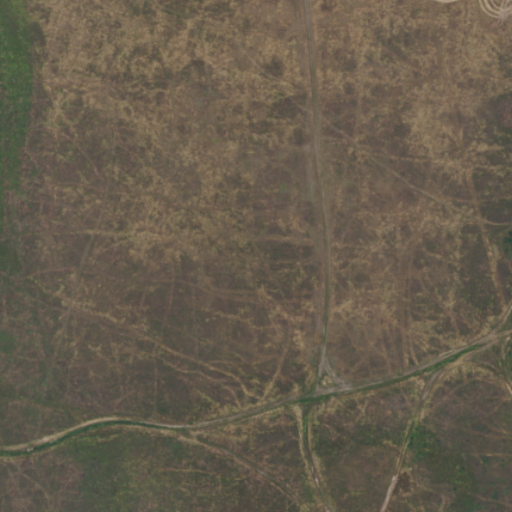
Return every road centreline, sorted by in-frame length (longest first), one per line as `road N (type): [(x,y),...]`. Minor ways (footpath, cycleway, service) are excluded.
road 1 (track): [(0,452),(87,427),(132,423),(183,434),(437,366),(511,334)]
road 2 (track): [(304,0),(326,216),(326,300),(307,404)]
road 3 (track): [(511,36),(489,340),(511,412)]
road 4 (track): [(377,511),(437,366)]
